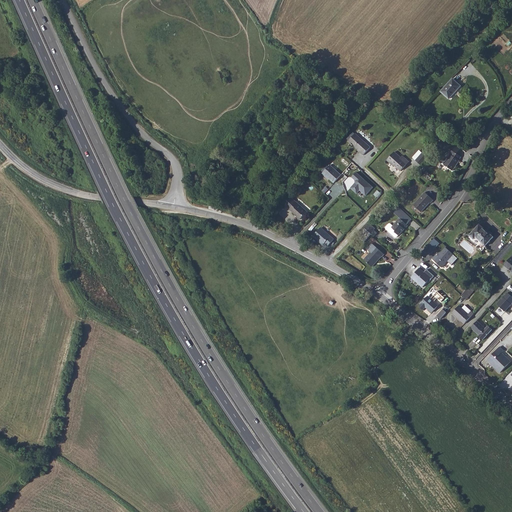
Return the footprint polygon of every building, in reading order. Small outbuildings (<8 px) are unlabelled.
[(443,94),(451,101),(463,88),(455,81),(443,94)] [(337,115),(332,121),(336,125),(342,119),(337,115)] [(369,147),(355,135),(349,141),(358,149),(358,150),(363,154),(369,147)] [(450,154),(443,164),(452,171),(460,161),(459,160),(461,156),(457,153),(461,149),(445,138),(439,146),(450,154)] [(401,157),(395,152),(388,160),(394,165),(395,164),(401,170),(409,162),(402,156),(401,157)] [(429,156),(423,152),(416,160),(422,165),(427,159),(429,156)] [(341,176),(331,167),(323,175),(326,178),(327,177),(334,183),(341,176)] [(356,183),(351,188),(357,194),(360,190),(366,196),(374,187),(357,172),(352,178),(355,181),(356,183)] [(434,201),(425,193),(415,205),(422,212),(430,203),(432,204),(434,201)] [(307,213),(296,204),(290,211),(295,216),(294,217),(299,221),(307,213)] [(393,212),(400,218),(397,220),(398,222),(393,227),(390,224),(389,224),(386,228),(386,229),(389,232),(396,239),(408,226),(407,225),(412,219),(397,206),(393,212)] [(365,230),(371,235),(374,232),(375,230),(369,225),(365,230)] [(493,238),(479,226),(469,238),(473,242),(474,240),(485,248),(493,238)] [(333,240),(321,229),(314,237),(323,245),(324,244),(328,247),(333,240)] [(365,230),(358,238),(364,243),(371,235),(365,230)] [(384,256),(372,245),(367,250),(370,253),(364,261),(372,268),(381,259),(384,256)] [(455,257),(446,250),(438,259),(436,258),(433,261),(443,270),(455,257)] [(416,276),(412,279),(424,289),(429,283),(430,284),(435,278),(428,271),(425,274),(420,270),(415,275),(416,276)] [(469,289),(464,296),(469,300),(475,293),(469,289)] [(511,296),(507,292),(497,303),(505,311),(511,304),(511,296)] [(433,314),(440,307),(430,298),(420,308),(425,312),(427,309),(433,314)] [(454,314),(466,325),(475,315),(466,307),(464,310),(461,307),(454,314)] [(442,320),(448,314),(444,311),(438,317),(442,320)] [(478,323),(472,329),(480,336),(479,338),(483,341),(493,329),(490,326),(487,330),(478,323)] [(503,372),(511,362),(511,360),(504,353),(507,351),(502,346),(490,360),(503,372)]
